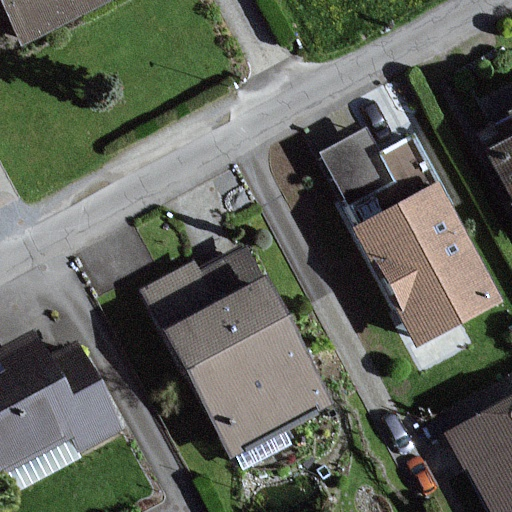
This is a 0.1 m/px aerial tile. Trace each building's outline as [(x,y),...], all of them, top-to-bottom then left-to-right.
[(97,0),(5,0),(24,36),(97,0)] [(373,120),(323,137),(349,211),(399,194),(373,120)] [(511,190),(511,136),(490,148),(511,190)] [(443,185),(359,227),(416,339),(500,297),(443,185)] [(153,294),(233,448),(327,399),(248,245),(153,294)] [(35,332),(0,350),(0,472),(73,434),(82,450),(122,429),(76,344),(49,358),(35,332)] [(511,511),(511,400),(452,433),(494,511),(511,511)]
